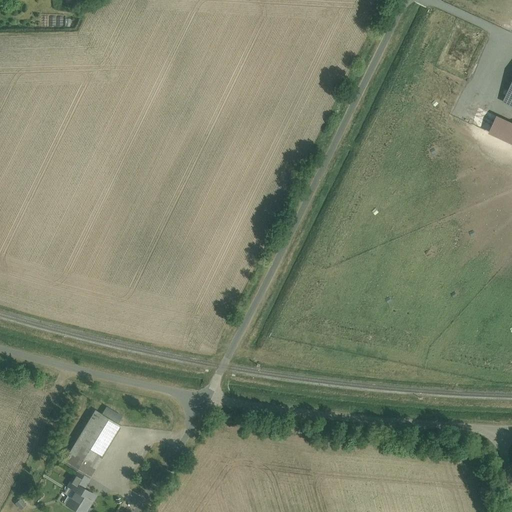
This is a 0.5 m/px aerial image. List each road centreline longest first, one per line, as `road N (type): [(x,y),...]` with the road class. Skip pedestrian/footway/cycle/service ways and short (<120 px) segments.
road 1 (unclassified): [(204,399),(402,0)]
road 2 (unclassified): [(204,399),(500,431)]
road 3 (unclassified): [(0,348),(204,399)]
road 4 (unclassified): [(129,511),(204,399)]
